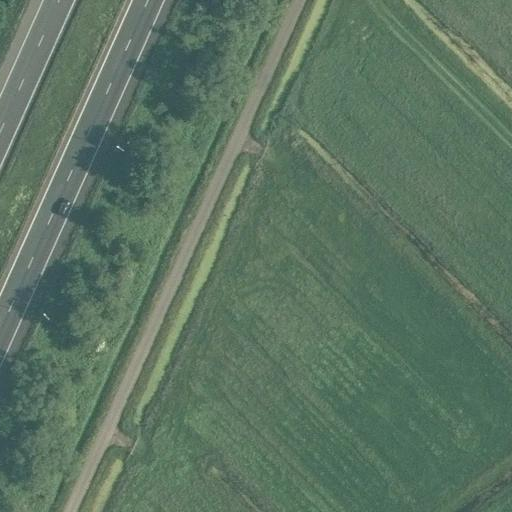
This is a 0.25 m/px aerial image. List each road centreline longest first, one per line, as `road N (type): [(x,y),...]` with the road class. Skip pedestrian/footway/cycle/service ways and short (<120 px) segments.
road 1 (unclassified): [(63,511),(294,0)]
road 2 (motorway): [(0,321),(143,0)]
road 3 (motorway): [(54,0),(0,123)]
